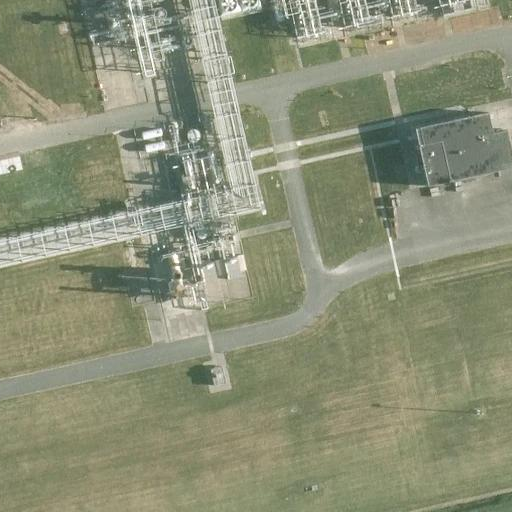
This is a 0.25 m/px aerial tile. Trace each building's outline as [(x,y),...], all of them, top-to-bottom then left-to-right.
[(415,129),(427,186),(511,167),(511,158),(506,130),(492,133),(487,113),(415,129)] [(195,129),(193,129),(191,129),(190,130),(189,131),(188,132),(187,134),(187,136),(187,137),(187,138),(188,139),(189,141),(191,142),(192,142),(194,142),(196,142),(197,141),(198,140),(199,138),(200,137),(200,136),(200,135),(200,134),(200,133),(199,132),(198,130),(196,129),(195,129)] [(92,144),(59,149),(62,172),(95,167),(92,144)] [(409,189),(400,151),(389,153),(398,192),(409,189)] [(227,274),(228,280),(240,277),(239,271),(246,269),(242,254),(193,265),(197,280),(203,279),(204,285),(218,281),(217,277),(227,274)] [(214,386),(225,384),(221,367),(210,370),(214,386)]
